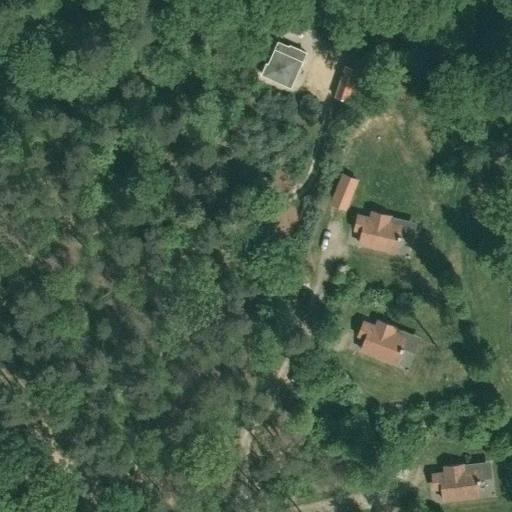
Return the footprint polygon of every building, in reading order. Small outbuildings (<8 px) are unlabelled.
[(262,73),(290,86),(302,61),(275,49),(268,63),(266,63),(262,73)] [(357,70),(344,66),(334,95),(348,101),(357,70)] [(356,179),(343,174),(331,203),(345,208),(356,179)] [(402,225),(389,222),(390,216),(372,211),(371,217),(359,214),(357,225),(363,227),(360,242),(395,251),(402,225)] [(393,332),(395,326),(378,320),(375,325),(364,321),(360,331),(367,334),(361,349),(395,362),(405,337),(393,332)] [(477,468),(463,470),(463,464),(444,466),(445,472),(433,473),(434,484),(441,483),(443,499),(480,495),(477,468)]
